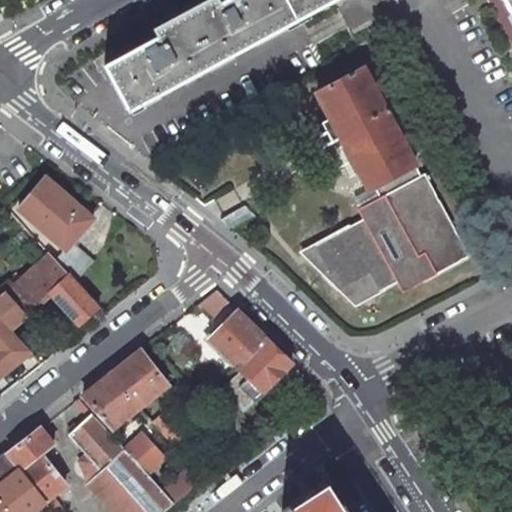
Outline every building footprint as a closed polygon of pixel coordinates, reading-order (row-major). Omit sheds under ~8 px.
[(104,65),(129,111),(297,20),(286,0),(225,0),(220,3),(218,0),(206,0),(154,28),(158,36),(104,65)] [(511,0),(286,0),(297,20),(334,0),(503,0),(511,16),(511,0)] [(363,67),(316,92),(339,135),(329,141),(335,153),(340,150),(346,147),(369,190),(374,187),(415,165),(363,67)] [(421,175),(415,165),(374,187),(379,197),(362,207),(364,209),(371,205),(378,201),(388,219),(375,226),(369,215),(367,216),(322,240),(313,245),(327,270),(321,273),(339,289),(369,273),(378,291),(402,278),(404,277),(398,267),(411,260),(422,280),(469,255),(426,175),(425,173),(421,175)] [(66,249),(67,250),(72,243),(93,218),(46,178),(19,209),(66,249)] [(369,215),(375,226),(388,219),(378,201),(371,205),(364,209),(367,216),(369,215)] [(92,261),(72,243),(67,250),(66,249),(55,261),(74,282),(92,261)] [(321,273),(327,270),(313,245),(301,252),(321,273)] [(74,282),(55,261),(49,254),(47,256),(21,279),(3,294),(24,317),(40,302),(50,293),(79,325),(98,308),(74,282)] [(404,277),(402,278),(406,286),(422,280),(411,260),(398,267),(404,277)] [(369,273),(339,289),(354,303),(378,291),(369,273)] [(229,300),(218,290),(203,301),(214,312),(229,300)] [(0,297),(0,318),(0,319),(5,324),(10,329),(18,322),(24,317),(3,294),(0,297)] [(268,338),(239,310),(211,338),(240,366),(268,338)] [(0,374),(29,351),(14,333),(10,329),(5,324),(0,319),(0,318),(0,374)] [(166,339),(162,334),(149,343),(154,349),(166,339)] [(293,363),(268,338),(240,366),(265,391),(293,363)] [(172,383),(141,350),(109,375),(140,408),(172,383)] [(140,408),(109,375),(84,395),(114,428),(140,408)] [(188,436),(164,410),(152,421),(176,447),(188,436)] [(116,439),(93,413),(70,435),(101,471),(89,482),(115,511),(164,511),(175,504),(148,473),(125,448),(116,439)] [(55,446),(41,428),(8,454),(46,501),(68,485),(44,455),(55,446)] [(165,458),(142,433),(131,442),(123,433),(116,439),(125,448),(148,473),(165,458)] [(32,511),(46,501),(8,454),(0,460),(0,495),(13,511),(32,511)] [(206,479),(194,467),(182,476),(194,489),(206,479)] [(344,511),(328,486),(321,492),(319,488),(312,492),(315,496),(292,510),(290,506),(282,511),(283,511),(344,511)]
